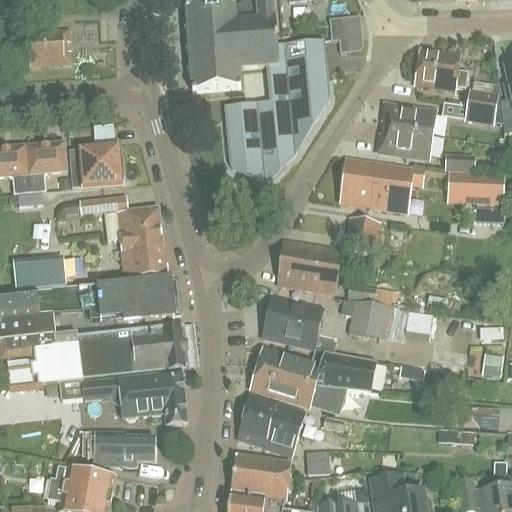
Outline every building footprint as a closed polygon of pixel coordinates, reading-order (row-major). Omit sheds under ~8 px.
[(274,22),(272,0),(245,0),(245,1),(239,8),(235,9),(235,5),(186,9),(188,29),(184,29),(184,33),(188,32),(189,50),(186,51),(186,53),(189,53),(190,71),(187,71),(187,74),(191,74),(192,95),(240,92),(238,72),(265,70),(268,105),(224,110),(224,111),(229,111),(231,120),(225,120),(229,168),(230,170),(230,171),(231,172),(233,174),(241,173),(258,186),(261,188),(268,188),(272,183),(296,158),(313,125),(315,127),(329,105),(330,101),(330,96),(325,44),(276,49),(275,22),(274,22)] [(331,45),(339,45),(340,57),(359,56),(361,54),(362,53),(363,51),(360,20),(329,23),(331,45)] [(30,69),(71,67),(69,32),(29,34),(30,69)] [(465,91),(468,76),(457,74),(459,59),(420,53),(415,88),(454,94),(455,90),(465,91)] [(495,113),(497,98),(469,93),(467,109),(495,113)] [(432,139),(435,115),(384,108),(380,131),(432,139)] [(492,127),(495,113),(467,109),(465,123),(492,127)] [(502,114),(495,113),(492,127),(503,129),(502,114)] [(429,163),(432,139),(380,131),(377,155),(429,163)] [(72,191),(122,187),(119,149),(111,149),(110,141),(96,142),(97,150),(79,152),(80,158),(70,158),(70,169),(72,191)] [(41,196),(46,195),(45,179),(48,175),(66,174),(64,146),(25,149),(30,196),(41,196)] [(30,196),(25,149),(0,150),(0,178),(8,178),(13,182),(14,198),(17,197),(30,196)] [(473,174),(474,160),(446,158),(445,173),(473,174)] [(422,193),(425,174),(409,171),(409,170),(375,166),(346,162),(343,185),(406,193),(407,190),(422,193)] [(490,209),(491,178),(476,177),(474,209),(490,209)] [(70,183),(60,183),(60,194),(71,193),(70,183)] [(403,216),(406,193),(343,185),(340,208),(403,216)] [(42,210),(41,196),(30,196),(17,197),(18,211),(42,210)] [(128,215),(126,199),(102,201),(79,204),(80,207),(81,219),(104,216),(104,218),(107,245),(120,244),(122,254),(163,249),(158,212),(128,215)] [(66,225),(66,220),(81,219),(80,207),(64,209),(63,209),(62,210),(61,210),(61,211),(60,211),(59,212),(58,213),(58,214),(57,215),(57,216),(57,217),(56,218),(56,219),(56,220),(56,221),(56,222),(57,226),(66,225)] [(375,252),(379,225),(349,221),(345,248),(375,252)] [(341,252),(286,244),(279,290),(334,297),(341,252)] [(125,282),(166,277),(163,249),(122,254),(125,282)] [(174,320),(170,281),(67,291),(16,297),(0,298),(0,343),(55,338),(52,316),(91,312),(92,322),(116,319),(116,325),(124,324),(124,326),(174,320)] [(380,308),(381,296),(375,295),(375,292),(349,288),(347,302),(380,308)] [(505,316),(508,296),(484,292),(481,312),(505,316)] [(434,311),(450,318),(454,306),(438,300),(434,311)] [(333,358),(336,345),(317,340),(323,312),(273,301),(263,341),(324,355),(333,358)] [(351,319),(354,305),(343,303),(341,317),(351,319)] [(390,311),(354,305),(351,319),(348,338),(384,344),(390,311)] [(410,314),(404,342),(429,346),(433,317),(410,314)] [(186,371),(181,330),(78,341),(73,341),(61,339),(55,338),(0,343),(0,361),(0,363),(34,359),(35,366),(30,367),(32,381),(36,381),(36,383),(8,386),(9,397),(43,393),(43,388),(83,384),(83,382),(186,371)] [(511,344),(511,331),(489,331),(489,344),(511,344)] [(320,367),(264,350),(257,372),(316,390),(317,389),(370,396),(376,367),(333,358),(324,355),(320,367)] [(487,360),(484,381),(502,383),(505,363),(487,360)] [(310,412),(316,390),(257,372),(250,395),(310,412)] [(400,372),(399,379),(411,381),(412,375),(400,372)] [(187,426),(182,375),(83,385),(85,403),(111,401),(120,408),(121,408),(122,422),(127,421),(127,425),(137,424),(136,420),(165,417),(166,428),(187,426)] [(83,385),(60,387),(62,405),(85,403),(83,385)] [(274,423),(279,408),(250,398),(238,444),(263,453),(267,440),(263,439),(267,429),(267,426),(271,427),(273,422),(274,423)] [(339,406),(338,421),(367,424),(369,409),(339,406)] [(373,406),(370,423),(380,425),(383,408),(373,406)] [(299,439),(306,416),(279,408),(274,423),(273,422),(271,427),(267,426),(267,429),(299,439)] [(497,434),(499,413),(463,411),(461,431),(497,434)] [(343,436),(345,424),(325,420),(323,432),(343,436)] [(291,462),(299,439),(267,429),(263,439),(267,440),(263,453),(291,462)] [(438,445),(462,447),(462,446),(462,434),(439,432),(438,445)] [(154,466),(155,441),(126,440),(126,436),(95,436),(95,469),(138,470),(138,466),(154,466)] [(307,478),(331,477),(330,455),(306,456),(307,478)] [(0,457),(0,486),(9,486),(10,457),(0,457)] [(291,467),(236,460),(231,497),(264,502),(283,504),(286,504),(291,467)] [(110,511),(116,481),(59,470),(56,484),(52,483),(48,501),(62,504),(60,511),(110,511)] [(425,511),(423,495),(405,498),(402,478),(371,482),(375,511),(425,511)] [(511,511),(511,488),(473,495),(472,483),(457,485),(461,511),(511,511)] [(354,494),(356,508),(368,507),(366,492),(354,494)] [(282,511),(283,504),(264,502),(231,497),(230,504),(228,511),(282,511)]
